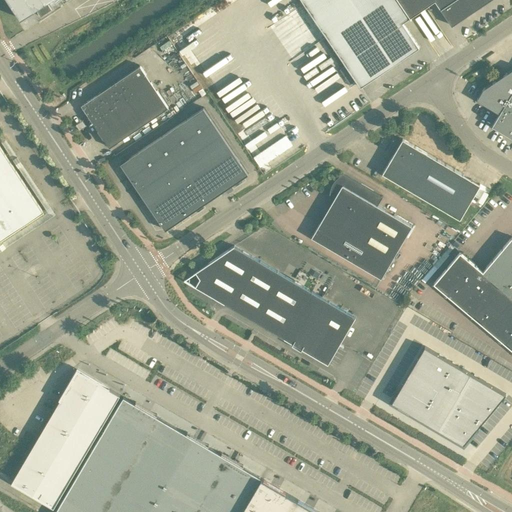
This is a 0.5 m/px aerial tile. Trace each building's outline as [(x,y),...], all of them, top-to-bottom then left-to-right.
[(9,0),(21,18),(48,0),(9,0)] [(301,0),(354,78),(360,87),(418,46),(402,22),(434,0),(451,25),(488,0),(301,0)] [(42,20),(53,13),(49,7),(39,14),(42,20)] [(110,147),(168,107),(140,65),(81,104),(110,147)] [(344,67),(339,70),(351,86),(355,83),(344,67)] [(511,68),(483,88),(476,99),(499,113),(492,125),(511,137),(511,68)] [(165,229),(248,173),(203,107),(120,163),(165,229)] [(460,219),(460,218),(480,184),(402,138),(382,173),(460,219)] [(0,238),(42,210),(0,146),(0,238)] [(330,198),(331,202),(331,207),(331,214),(328,221),(327,223),(325,226),(320,223),(312,237),(381,277),(412,225),(377,205),(382,196),(342,173),(335,179),(333,183),(331,186),(330,190),(330,194),(330,198)] [(511,349),(511,236),(483,271),(460,251),(433,283),(511,349)] [(312,291),(234,245),(197,271),(201,277),(200,278),(195,286),(328,364),(355,317),(312,291)] [(476,428),(477,428),(478,427),(478,426),(506,393),(425,345),(397,393),(396,393),(396,394),(392,401),(464,444),(476,428)] [(33,445),(11,482),(53,507),(120,394),(77,369),(63,394),(33,445)] [(122,397),(91,450),(57,508),(54,511),(320,511),(262,478),(123,396),(122,397)]
